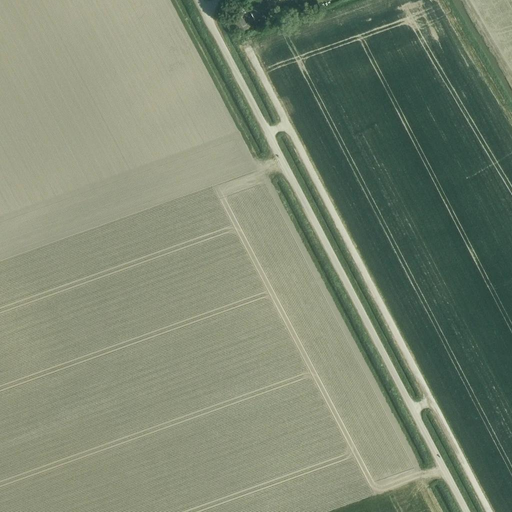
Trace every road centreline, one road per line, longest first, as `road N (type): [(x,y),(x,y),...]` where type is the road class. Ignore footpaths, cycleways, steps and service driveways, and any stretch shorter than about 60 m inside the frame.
road 1 (unclassified): [(465,511),(199,0)]
road 2 (track): [(487,511),(246,45)]
